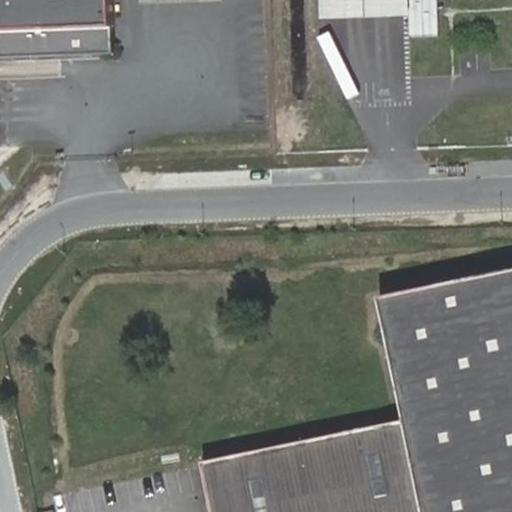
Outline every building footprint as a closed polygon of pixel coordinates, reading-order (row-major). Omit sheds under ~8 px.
[(0,0),(0,34),(115,31),(114,0),(0,0)] [(409,0),(325,0),(326,24),(410,22),(409,0)] [(441,38),(439,0),(409,0),(410,22),(411,39),(441,38)] [(511,511),(511,270),(371,302),(397,422),(201,459),(212,511),(511,511)] [(50,511),(49,501),(33,506),(34,511),(50,511)]
